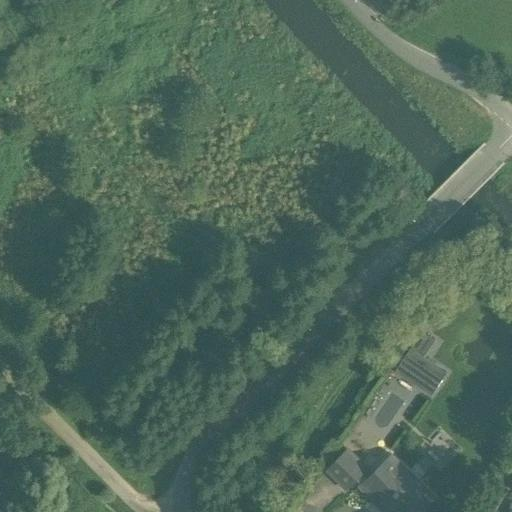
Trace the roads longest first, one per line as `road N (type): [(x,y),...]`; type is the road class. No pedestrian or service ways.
road 1 (unclassified): [(180,511),(193,458),(209,437),(511,135)]
road 2 (residential): [(511,117),(478,89),(400,51),(346,0)]
